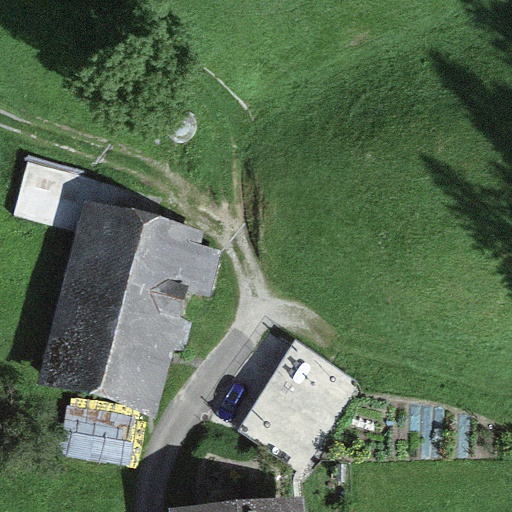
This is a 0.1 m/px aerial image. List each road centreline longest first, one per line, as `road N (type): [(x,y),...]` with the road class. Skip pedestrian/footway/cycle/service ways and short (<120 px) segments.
road 1 (track): [(0,123),(238,233),(169,107),(133,0)]
road 2 (track): [(149,511),(173,434),(261,315),(238,233)]
